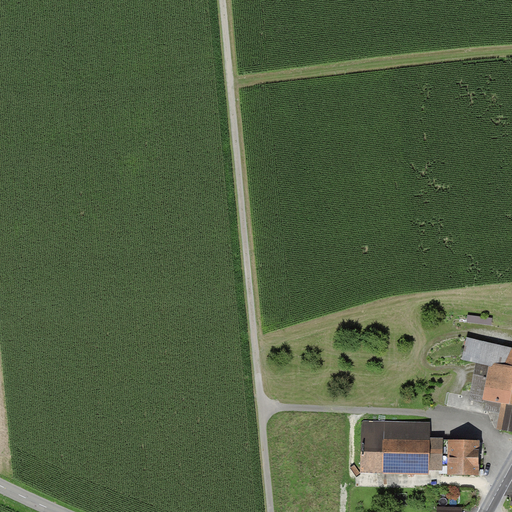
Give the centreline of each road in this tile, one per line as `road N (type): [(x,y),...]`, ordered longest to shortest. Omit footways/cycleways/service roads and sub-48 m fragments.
road 1 (track): [(272,511),(225,0)]
road 2 (track): [(233,85),(511,53)]
road 3 (track): [(264,406),(431,409),(485,429),(511,459)]
